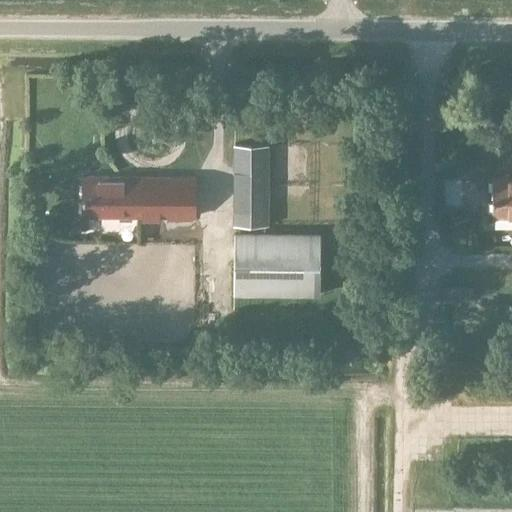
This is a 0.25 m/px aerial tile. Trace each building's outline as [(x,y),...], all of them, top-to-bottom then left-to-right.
[(231,225),(268,225),(268,145),(232,145),(231,225)] [(194,217),(194,177),(82,176),(82,217),(142,217),(142,218),(158,218),(158,217),(194,217)] [(511,176),(490,177),(490,217),(511,216),(511,176)] [(318,295),(319,232),(232,231),(232,294),(318,295)] [(482,412),(483,433),(506,432),(506,411),(482,412)] [(511,455),(511,443),(487,445),(487,456),(511,455)]
